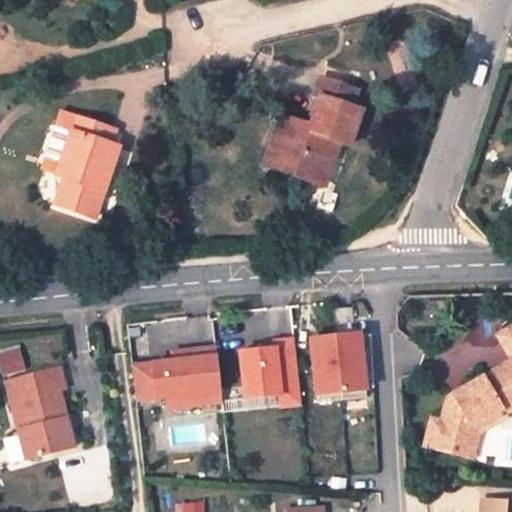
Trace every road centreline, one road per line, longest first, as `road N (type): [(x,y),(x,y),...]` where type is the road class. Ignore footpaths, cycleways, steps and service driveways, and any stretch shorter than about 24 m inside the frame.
road 1 (unclassified): [(0,300),(378,269)]
road 2 (residential): [(497,0),(431,212),(428,268)]
road 3 (residential): [(378,269),(395,511)]
